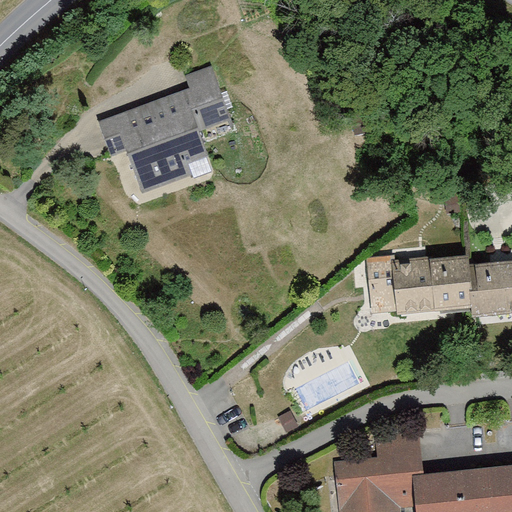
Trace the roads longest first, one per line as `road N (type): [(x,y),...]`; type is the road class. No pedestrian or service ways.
road 1 (residential): [(0,210),(100,288),(146,339),(233,488)]
road 2 (residential): [(233,488),(398,402),(511,388)]
road 3 (unknown): [(170,78),(85,123),(6,215)]
